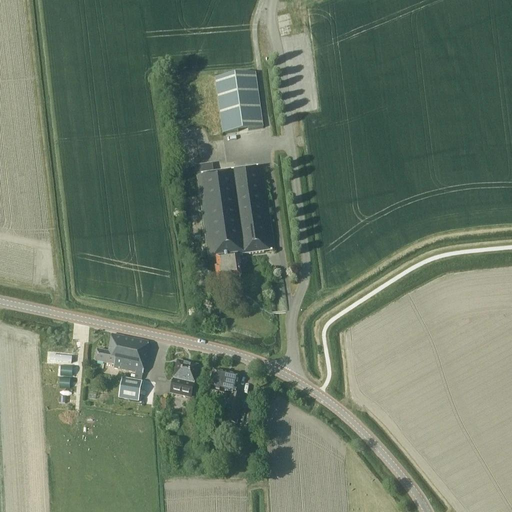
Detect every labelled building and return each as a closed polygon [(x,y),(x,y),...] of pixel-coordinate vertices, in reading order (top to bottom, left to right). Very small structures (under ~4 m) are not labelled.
[(263,128),(255,73),(215,79),(223,134),(263,128)] [(212,164),(196,166),(208,259),(216,258),(217,269),(215,269),(217,282),(240,278),(239,267),(240,266),(238,257),(274,252),(263,168),(213,175),(212,164)] [(149,343),(128,339),(113,336),(109,354),(97,351),(95,362),(115,365),(114,369),(135,373),(134,378),(141,380),(142,375),(143,375),(149,343)] [(171,394),(193,399),(199,366),(178,362),(171,394)] [(222,393),(227,374),(214,371),(208,396),(216,398),(217,392),(222,393)] [(240,377),(227,374),(222,393),(231,395),(225,423),(236,425),(243,397),(239,396),(240,389),(238,388),(240,377)] [(64,401),(73,401),(73,378),(63,378),(64,401)] [(122,379),(119,400),(139,403),(142,382),(122,379)]
